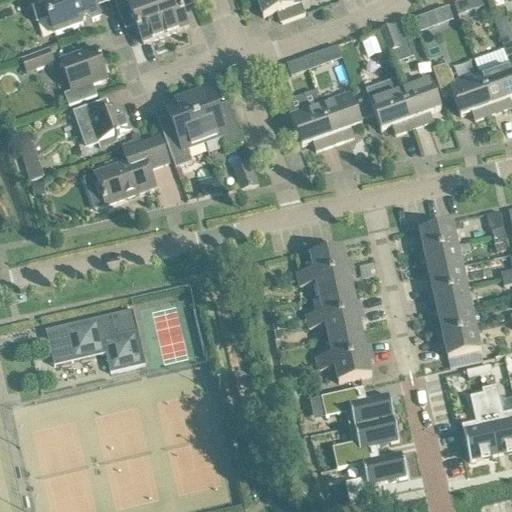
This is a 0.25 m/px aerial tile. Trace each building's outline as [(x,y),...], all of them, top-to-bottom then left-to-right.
[(38,23),(49,19),(55,36),(82,27),(86,20),(93,23),(100,20),(96,7),(111,2),(109,0),(51,0),(44,3),(43,0),(36,0),(30,2),(38,23)] [(114,0),(115,2),(122,21),(133,17),(143,45),(166,37),(152,0),(149,0),(141,3),(140,0),(114,0)] [(152,0),(166,37),(189,28),(179,1),(180,0),(152,0)] [(256,0),(264,19),(278,14),(282,25),(306,16),(299,0),(256,0)] [(485,0),(469,0),(473,12),(488,7),(485,0)] [(431,15),(414,21),(419,34),(436,28),(431,15)] [(395,27),(379,32),(386,56),(403,50),(395,27)] [(500,40),(504,51),(507,59),(511,57),(511,37),(511,36),(500,40)] [(61,62),(72,93),(65,96),(69,109),(97,98),(93,86),(107,81),(100,61),(102,60),(100,55),(98,56),(96,49),(77,55),(61,62)] [(49,52),(23,62),(28,76),(54,66),(49,52)] [(317,55),(304,59),(309,72),(321,67),(317,55)] [(304,59),(287,65),(291,78),(309,72),(304,59)] [(443,100),(453,97),(460,118),(471,114),(475,123),(494,116),(479,75),(455,84),(448,65),(433,70),(443,100)] [(511,72),(509,65),(479,75),(494,116),(511,109),(511,106),(510,100),(511,99),(511,72)] [(430,79),(400,90),(414,130),(434,124),(430,115),(442,111),(430,79)] [(369,101),(358,105),(364,121),(376,117),(381,132),(392,128),(395,137),(414,130),(400,90),(397,81),(366,92),(369,101)] [(211,91),(188,99),(205,144),(222,138),(227,152),(244,146),(231,112),(220,116),(211,91)] [(351,95),(321,106),(335,147),(354,140),(351,131),(362,127),(351,95)] [(205,144),(188,99),(166,107),(175,132),(163,136),(176,170),(193,164),(188,150),(205,144)] [(90,120),(99,144),(130,133),(121,108),(110,112),(106,101),(76,112),(80,124),(90,120)] [(335,147),(321,106),(290,117),(302,148),(313,144),(316,153),(335,147)] [(95,176),(100,189),(106,208),(155,190),(149,173),(169,166),(159,139),(124,152),(128,164),(95,176)] [(27,167),(32,178),(44,174),(39,162),(27,167)] [(40,184),(31,186),(35,198),(43,196),(40,184)] [(488,216),(493,239),(505,236),(500,214),(488,216)] [(418,248),(419,255),(457,247),(453,226),(420,233),(423,246),(418,248)] [(493,239),(495,247),(507,244),(505,236),(493,239)] [(426,263),(429,276),(462,268),(457,247),(419,255),(421,264),(426,263)] [(297,274),(299,282),(353,270),(351,262),(346,263),(343,250),(310,257),(313,271),(297,274)] [(427,290),(429,298),(467,290),(462,268),(429,276),(432,289),(427,290)] [(317,287),(320,300),(353,292),(350,280),(355,279),(353,270),(299,282),(301,291),(317,287)] [(511,273),(501,276),(503,283),(511,280),(511,273)] [(511,280),(503,283),(504,289),(511,287),(511,280)] [(436,305),(439,318),(472,311),(467,290),(429,298),(431,306),(436,305)] [(306,317),(308,325),(363,313),(361,304),(356,306),(353,292),(320,300),(323,313),(306,317)] [(436,332),(438,341),(476,332),(472,311),(439,318),(441,331),(436,332)] [(326,330),(329,342),(362,335),(359,322),(364,321),(363,313),(308,325),(310,333),(326,330)] [(64,328),(68,348),(72,363),(106,355),(110,375),(145,367),(137,332),(115,337),(111,317),(64,328)] [(271,320),(273,332),(281,331),(279,319),(271,320)] [(476,332),(438,341),(440,348),(445,347),(448,361),(481,353),(476,332)] [(316,359),(317,367),(372,355),(370,346),(365,348),(362,335),(329,342),(332,355),(316,359)] [(336,372),(338,385),(372,378),(369,364),(374,363),(372,355),(317,367),(319,375),(336,372)] [(490,368),(478,371),(479,377),(480,378),(491,376),(490,368)] [(468,381),(480,378),(479,377),(478,371),(466,373),(468,381)] [(285,390),(288,402),(298,400),(295,388),(285,390)] [(363,390),(326,399),(331,419),(351,414),(354,430),(394,421),(389,397),(366,402),(363,390)] [(499,394),(484,397),(498,458),(511,454),(511,421),(505,423),(499,394)] [(477,429),(463,432),(470,464),(498,458),(484,397),(470,400),(477,429)] [(358,445),(337,450),(342,470),(362,466),(379,461),(377,449),(399,444),(394,421),(354,430),(358,445)] [(366,481),(345,485),(350,506),(387,497),(385,485),(407,480),(402,457),(379,461),(362,466),(366,481)]
